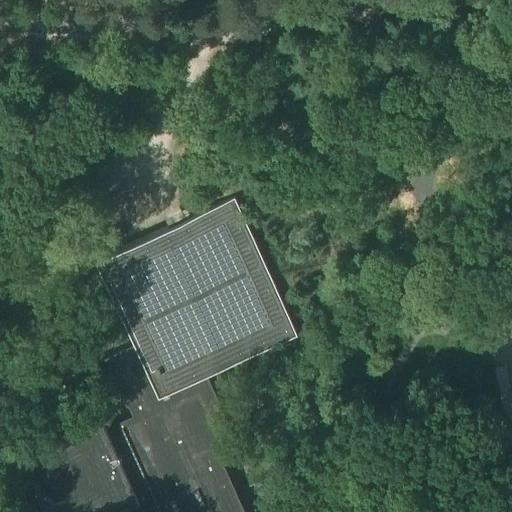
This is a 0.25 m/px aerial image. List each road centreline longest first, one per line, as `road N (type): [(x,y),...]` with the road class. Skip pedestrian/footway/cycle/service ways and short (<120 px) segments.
road 1 (unclassified): [(0,18),(182,27),(315,20),(429,0)]
road 2 (track): [(454,222),(365,11)]
road 3 (track): [(143,25),(162,52),(166,91),(154,172)]
